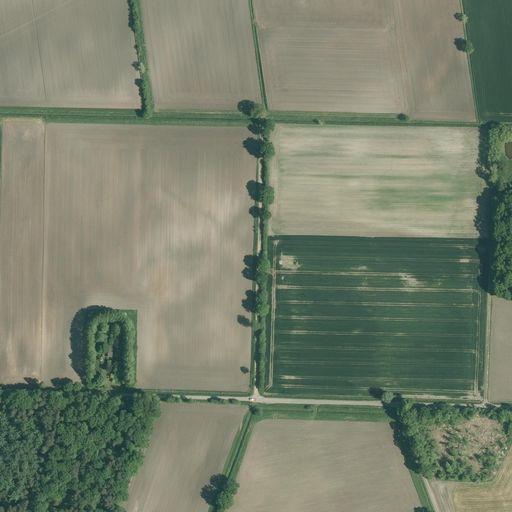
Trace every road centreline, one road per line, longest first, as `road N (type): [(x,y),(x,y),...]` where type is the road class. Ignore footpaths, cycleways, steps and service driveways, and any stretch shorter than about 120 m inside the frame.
road 1 (unclassified): [(511,407),(0,390)]
road 2 (track): [(484,407),(490,217),(499,188)]
